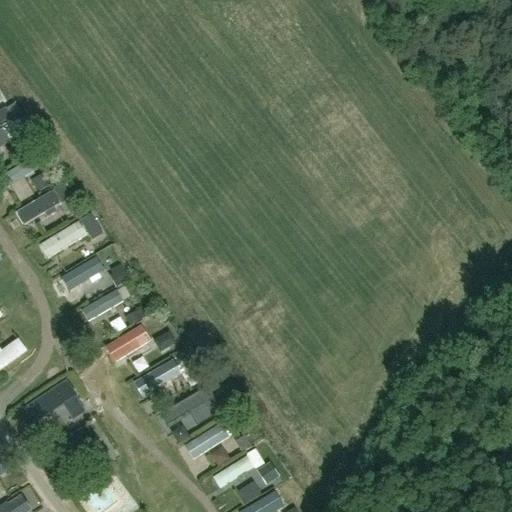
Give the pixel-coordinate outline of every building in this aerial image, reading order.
[(0,187),(27,177),(21,162),(0,170),(0,187)] [(48,189),(17,205),(24,219),(55,203),(48,189)] [(65,276),(76,293),(106,273),(96,257),(65,276)] [(123,357),(154,347),(150,333),(119,344),(123,357)] [(0,370),(15,361),(0,338),(0,370)] [(164,390),(186,382),(179,365),(157,373),(164,390)] [(14,413),(10,419),(35,454),(93,417),(66,375),(14,413)] [(177,434),(211,414),(202,399),(168,418),(177,434)] [(189,451),(198,469),(247,443),(238,425),(189,451)] [(218,478),(228,498),(264,481),(254,461),(218,478)] [(98,511),(121,511),(129,508),(119,493),(95,507),(98,511)] [(290,511),(283,500),(263,511),(290,511)] [(5,511),(35,511),(31,502),(5,511)]
